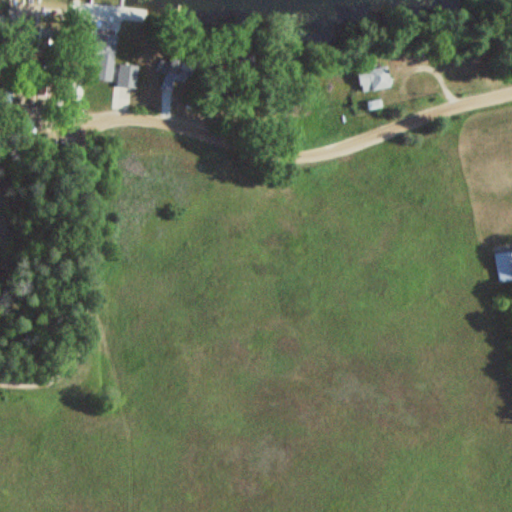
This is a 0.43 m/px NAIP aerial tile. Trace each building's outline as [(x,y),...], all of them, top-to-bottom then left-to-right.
[(88,74),(111,74),(111,39),(88,39),(88,74)] [(163,63),(157,62),(154,73),(162,75),(159,89),(169,91),(177,60),(165,57),(163,63)] [(115,89),(133,90),(135,67),(117,65),(115,89)] [(360,96),(389,86),(382,65),(352,75),(360,96)] [(511,251),(494,255),(499,283),(511,280),(511,251)]
